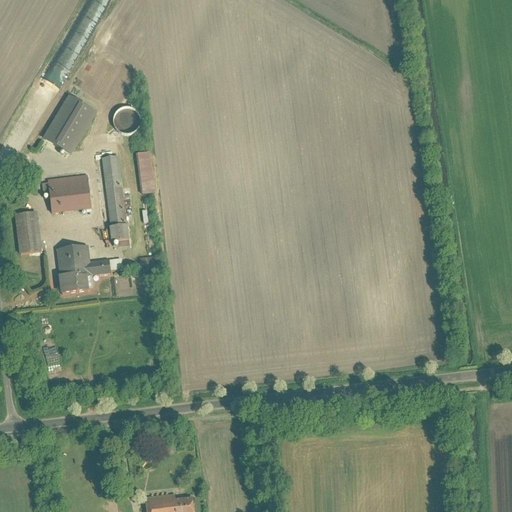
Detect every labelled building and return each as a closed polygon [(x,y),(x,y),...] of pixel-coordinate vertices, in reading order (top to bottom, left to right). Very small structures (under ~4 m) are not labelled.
[(82,13),(44,93),(57,99),(95,19),(82,13)] [(108,39),(126,41),(127,28),(109,26),(108,39)] [(93,95),(113,56),(100,50),(81,89),(93,95)] [(65,98),(43,143),(73,158),(95,112),(65,98)] [(109,128),(132,138),(142,118),(119,108),(109,128)] [(150,154),(135,156),(142,197),(156,195),(150,154)] [(124,239),(115,162),(104,164),(112,240),(124,239)] [(88,179),(46,183),(49,214),(91,210),(88,179)] [(42,252),(37,216),(14,219),(19,255),(42,252)] [(82,248),(54,251),(58,295),(87,292),(86,281),(108,278),(107,263),(84,266),(82,248)] [(133,263),(135,275),(151,273),(150,261),(133,263)] [(178,504),(178,498),(145,502),(146,511),(198,511),(198,502),(178,504)]
